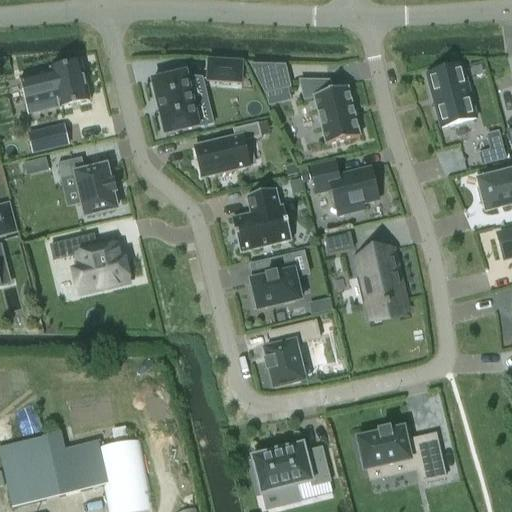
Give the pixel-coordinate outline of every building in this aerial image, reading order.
[(242,86),(244,63),(207,60),(205,83),(242,86)] [(80,64),(20,79),(29,115),(62,106),(63,109),(89,102),(80,64)] [(291,89),(285,66),(249,66),(265,95),(291,89)] [(462,67),(427,76),(442,129),(476,120),(462,67)] [(165,136),(199,128),(186,74),(152,83),(165,136)] [(333,93),(330,83),(299,83),(304,102),(313,100),(325,147),(359,138),(347,89),(333,93)] [(246,142),(269,137),(266,123),(233,131),(235,139),(194,148),(202,180),(252,169),(246,142)] [(63,126),(28,135),(33,155),(68,146),(63,126)] [(490,151),(478,154),(482,167),(493,164),(490,151)] [(106,168),(85,173),(81,159),(57,165),(61,180),(59,180),(66,209),(80,206),(83,218),(116,210),(113,197),(117,196),(114,182),(110,183),(106,168)] [(370,171),(338,179),(334,164),(309,170),(316,197),(331,193),(337,217),(363,210),(362,206),(377,202),(370,171)] [(302,184),(310,182),(307,167),(299,169),(302,184)] [(487,211),(511,204),(511,175),(480,183),(487,211)] [(292,196),(303,193),(300,181),(289,183),(292,196)] [(284,208),(280,209),(276,193),(246,200),(250,216),(232,221),(240,254),(292,242),(284,208)] [(0,237),(16,234),(9,206),(0,208),(0,237)] [(511,232),(498,237),(505,262),(511,260),(511,232)] [(328,256),(354,250),(350,234),(325,240),(328,256)] [(94,236),(66,242),(70,259),(78,257),(81,271),(73,273),(79,296),(129,284),(124,261),(120,262),(117,246),(98,251),(94,236)] [(0,286),(11,284),(1,246),(0,246),(0,286)] [(408,313),(394,252),(372,251),(353,263),(366,322),(390,323),(408,313)] [(298,279),(310,276),(305,253),(255,265),(258,279),(250,281),(258,313),(304,302),(298,279)] [(311,317),(332,312),(329,300),(308,305),(311,317)] [(298,346),(321,341),(316,323),(269,334),(273,349),(265,351),(267,361),(265,362),(268,374),(270,374),(274,390),(307,383),(298,346)] [(403,431),(391,433),(391,431),(378,433),(378,436),(357,440),(365,474),(367,474),(369,483),(416,473),(419,486),(445,480),(435,436),(406,443),(403,431)] [(0,455),(13,510),(62,498),(102,487),(93,451),(53,460),(52,455),(58,453),(55,439),(49,441),(48,438),(0,450),(0,455)] [(153,511),(140,444),(96,452),(107,511),(153,511)] [(304,446),(252,459),(261,496),(278,492),(282,508),(300,504),(296,488),(298,487),(311,484),(312,488),(330,483),(322,451),(306,455),(304,446)]
